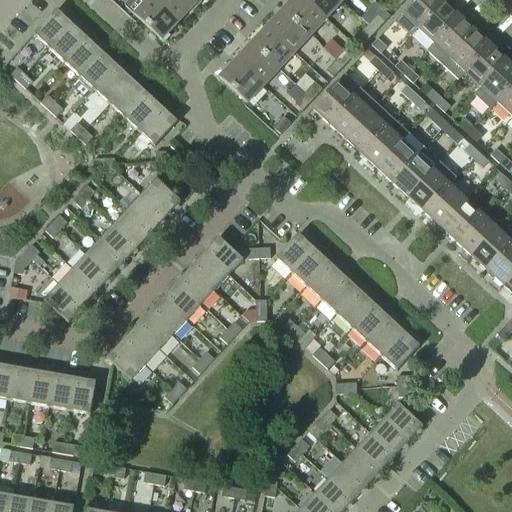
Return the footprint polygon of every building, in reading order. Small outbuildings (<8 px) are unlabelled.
[(177,26),(149,0),(148,0),(133,17),(161,43),(177,26)] [(193,9),(183,0),(149,0),(177,26),(193,9)] [(200,0),(183,0),(193,9),(200,0)] [(326,21),(302,0),(293,0),(282,12),(310,39),(326,21)] [(341,5),(336,0),(302,0),(326,21),(341,5)] [(395,12),(405,1),(403,0),(392,0),(388,5),(395,12)] [(417,31),(442,3),(438,0),(414,0),(393,23),(410,38),(417,31)] [(458,18),(442,3),(417,31),(433,46),(458,18)] [(48,51),(71,26),(56,12),(33,36),(48,51)] [(310,39),(282,12),(266,29),(294,55),(310,39)] [(374,35),(384,24),(377,17),(367,28),(374,35)] [(441,68),(474,33),(458,18),(433,46),(426,53),(441,68)] [(63,65),(86,40),(71,26),(48,51),(63,65)] [(364,45),(374,35),(367,28),(357,39),(364,45)] [(294,55),(266,29),(250,46),(279,72),(294,55)] [(457,82),(464,75),(490,47),(474,33),(441,68),(457,82)] [(78,79),(101,54),(86,40),(63,65),(78,79)] [(386,50),(376,41),(370,47),(380,56),(386,50)] [(279,72),(250,46),(235,62),(263,89),(279,72)] [(480,89),(505,62),(490,47),(464,75),(480,89)] [(342,69),(352,58),(345,51),(335,62),(342,69)] [(93,92),(116,68),(101,54),(78,79),(93,92)] [(383,67),(374,58),(368,65),(377,73),(383,67)] [(263,89),(235,62),(219,80),(247,106),(263,89)] [(332,79),(342,69),(335,62),(325,73),(332,79)] [(496,104),(511,87),(511,68),(505,62),(480,89),(473,97),(489,112),(496,104)] [(409,71),(400,63),(394,69),(403,77),(409,71)] [(392,75),(383,67),(377,73),(386,82),(392,75)] [(108,106),(131,82),(116,68),(93,92),(108,106)] [(24,77),(17,70),(9,77),(17,85),(24,77)] [(418,80),(409,71),(403,77),(412,86),(418,80)] [(328,127),(360,92),(344,76),(311,111),(328,127)] [(25,92),(32,84),(24,77),(17,85),(25,92)] [(123,120),(146,95),(131,82),(108,106),(123,120)] [(311,102),(321,92),(314,85),(304,95),(311,102)] [(511,119),(511,118),(511,87),(496,104),(511,119)] [(415,96),(405,88),(400,94),(409,103),(415,96)] [(344,141),(376,106),(360,92),(328,127),(344,141)] [(434,107),(440,100),(431,92),(425,98),(434,107)] [(138,134),(161,109),(146,95),(123,120),(138,134)] [(301,113),(311,102),(304,95),(294,106),(301,113)] [(424,105),(415,96),(409,103),(418,111),(424,105)] [(47,112),(54,104),(47,97),(39,105),(47,112)] [(450,109),(440,100),(434,107),(444,115),(450,109)] [(55,120),(62,112),(54,104),(47,112),(55,120)] [(360,156),(392,121),(376,106),(344,141),(360,156)] [(154,149),(177,124),(161,109),(138,134),(154,149)] [(446,126),(437,117),(431,124),(441,132),(446,126)] [(280,136),(290,125),(283,119),(272,129),(280,136)] [(376,171),(401,143),(408,136),(392,121),(360,156),(376,171)] [(472,130),(463,121),(457,128),(466,136),(472,130)] [(77,140),(84,132),(77,125),(69,133),(77,140)] [(456,134),(446,126),(441,132),(450,141),(456,134)] [(481,138),(472,130),(466,136),(476,145),(481,138)] [(85,147),(92,139),(84,132),(77,140),(85,147)] [(391,185),(417,158),(401,143),(376,171),(391,185)] [(478,155),(469,147),(463,153),(472,162),(478,155)] [(498,166),(504,159),(495,151),(489,157),(498,166)] [(166,165),(165,154),(154,154),(155,165),(166,165)] [(481,170),(487,164),(478,155),(472,162),(481,170)] [(407,200),(433,172),(417,158),(391,185),(407,200)] [(511,169),(511,166),(504,159),(498,166),(507,174),(511,169)] [(103,172),(103,161),(92,162),(93,172),(103,172)] [(114,172),(114,161),(103,161),(103,172),(114,172)] [(166,175),(166,165),(155,165),(155,175),(166,175)] [(423,215),(449,187),(455,180),(440,165),(433,172),(407,200),(423,215)] [(510,185),(501,176),(495,182),(504,191),(510,185)] [(180,204),(155,181),(141,196),(166,219),(180,204)] [(439,230),(465,202),(449,187),(423,215),(439,230)] [(166,219),(141,196),(127,212),(151,235),(166,219)] [(455,244),(481,217),(465,202),(439,230),(455,244)] [(151,235),(127,212),(113,227),(137,250),(151,235)] [(471,259),(496,231),(481,217),(455,244),(471,259)] [(66,225),(58,218),(51,225),(59,233),(66,225)] [(59,233),(51,225),(44,233),(52,240),(59,233)] [(137,250),(113,227),(99,242),(124,264),(137,250)] [(487,274),(511,246),(511,245),(496,231),(471,259),(487,274)] [(290,275),(313,251),(298,236),(275,261),(290,275)] [(243,262),(218,239),(203,255),(228,278),(243,262)] [(124,264),(99,242),(85,257),(110,280),(124,264)] [(502,288),(511,278),(511,246),(487,274),(502,288)] [(39,255),(31,247),(24,255),(31,263),(39,255)] [(269,261),(269,250),(258,251),(259,262),(269,261)] [(259,262),(258,251),(248,251),(248,262),(259,262)] [(305,289),(328,264),(313,251),(290,275),(305,289)] [(24,270),(31,263),(24,255),(16,263),(24,270)] [(228,278),(203,255),(189,270),(214,293),(228,278)] [(110,280),(85,257),(71,272),(96,294),(110,280)] [(320,303),(343,278),(328,264),(305,289),(320,303)] [(214,293),(189,270),(175,285),(200,308),(214,293)] [(96,294),(71,272),(58,286),(82,309),(96,294)] [(335,317),(358,292),(343,278),(320,303),(335,317)] [(511,297),(511,278),(502,288),(511,297)] [(200,308),(175,285),(162,300),(187,323),(200,308)] [(82,309),(58,286),(43,302),(67,325),(82,309)] [(350,331),(373,306),(358,292),(335,317),(350,331)] [(187,323),(162,300),(148,315),(173,338),(187,323)] [(266,313),(265,303),(255,303),(255,314),(266,313)] [(365,345),(388,320),(373,306),(350,331),(365,345)] [(266,324),(266,313),(255,314),(255,324),(266,324)] [(173,338),(148,315),(134,330),(159,353),(173,338)] [(380,359),(403,334),(388,320),(365,345),(380,359)] [(289,337),(296,329),(289,322),(281,330),(289,337)] [(241,332),(233,324),(226,332),(234,340),(241,332)] [(502,343),(511,334),(504,328),(496,337),(502,343)] [(297,344),(304,336),(296,329),(289,337),(297,344)] [(159,353),(134,330),(120,345),(145,368),(159,353)] [(234,340),(226,332),(219,340),(227,347),(234,340)] [(396,373),(419,349),(403,334),(380,359),(396,373)] [(145,368),(120,345),(106,360),(130,383),(145,368)] [(326,357),(318,350),(311,358),(319,365),(326,357)] [(206,369),(214,362),(206,354),(198,362),(206,369)] [(334,364),(326,357),(319,365),(327,372),(334,364)] [(199,377),(206,369),(198,362),(191,370),(199,377)] [(0,401),(8,403),(14,369),(0,366),(0,401)] [(28,406),(34,373),(14,369),(8,403),(28,406)] [(49,410),(55,377),(34,373),(28,406),(49,410)] [(69,413),(74,380),(55,377),(49,410),(69,413)] [(407,389),(407,378),(397,379),(397,389),(407,389)] [(89,417),(95,384),(74,380),(69,413),(89,417)] [(186,391),(178,384),(171,392),(178,399),(186,391)] [(356,396),(355,385),(345,386),(345,397),(356,396)] [(345,397),(345,386),(334,386),(335,397),(345,397)] [(408,400),(407,389),(397,389),(397,400),(408,400)] [(171,407),(178,399),(171,392),(163,400),(171,407)] [(422,429),(397,406),(383,421),(408,444),(422,429)] [(329,427),(336,419),(329,412),(321,420),(329,427)] [(329,427),(321,420),(314,427),(322,435),(329,427)] [(393,459),(408,444),(383,421),(369,436),(393,459)] [(393,459),(369,436),(355,451),(380,474),(393,459)] [(21,449),(23,439),(13,437),(11,447),(21,449)] [(32,451),(34,440),(23,439),(21,449),(32,451)] [(309,449),(301,442),(294,450),(301,457),(309,449)] [(61,456),(63,446),(53,444),(51,455),(61,456)] [(72,458),(74,448),(63,446),(61,456),(72,458)] [(301,457),(294,450),(286,457),(294,465),(301,457)] [(380,474),(355,451),(341,466),(366,489),(380,474)] [(18,466),(20,455),(10,453),(8,464),(18,466)] [(29,468),(31,457),(20,455),(18,466),(29,468)] [(58,473),(60,462),(50,461),(48,471),(58,473)] [(69,475),(71,464),(60,462),(58,473),(69,475)] [(366,489),(341,466),(327,481),(352,504),(366,489)] [(113,480),(115,469),(105,468),(102,478),(113,480)] [(123,482),(125,471),(115,469),(113,480),(123,482)] [(153,487),(155,476),(144,475),(143,485),(153,487)] [(163,489),(165,478),(155,476),(153,487),(163,489)] [(276,490),(278,479),(267,478),(265,488),(276,490)] [(193,494),(195,483),(185,481),(183,492),(193,494)] [(344,511),(352,504),(327,481),(314,496),(331,511),(344,511)] [(203,496),(205,485),(195,483),(193,494),(203,496)] [(274,500),(276,490),(265,488),(263,498),(274,500)] [(232,501),(234,490),(225,489),(223,499),(232,501)] [(244,503),(245,492),(234,490),(232,501),(244,503)] [(0,511),(9,511),(12,498),(0,495),(0,511)] [(331,511),(314,496),(299,511),(300,511),(331,511)] [(30,511),(32,501),(12,498),(9,511),(30,511)] [(51,511),(52,505),(32,501),(30,511),(51,511)]
